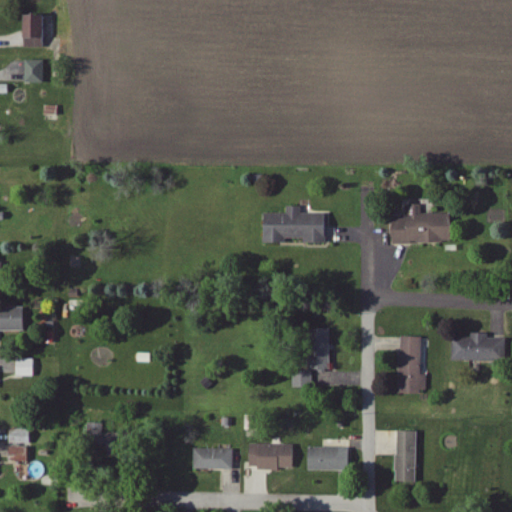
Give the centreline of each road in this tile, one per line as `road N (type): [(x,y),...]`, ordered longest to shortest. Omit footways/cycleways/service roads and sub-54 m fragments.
road 1 (residential): [(368,511),(364,191)]
road 2 (residential): [(362,511),(344,503),(92,499)]
road 3 (residential): [(367,302),(511,305)]
